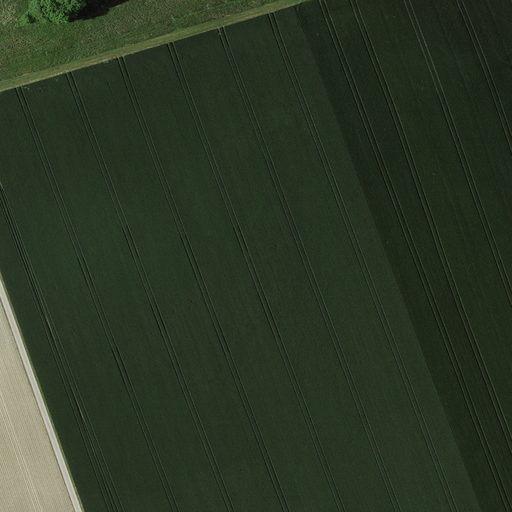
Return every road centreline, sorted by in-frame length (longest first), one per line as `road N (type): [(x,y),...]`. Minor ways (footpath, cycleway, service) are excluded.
road 1 (track): [(0,91),(297,0)]
road 2 (track): [(79,511),(0,287)]
